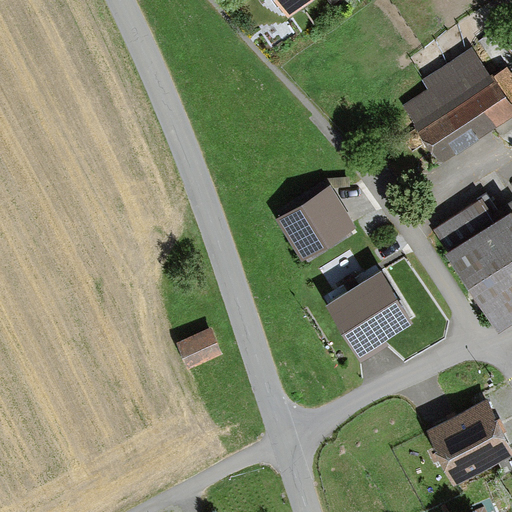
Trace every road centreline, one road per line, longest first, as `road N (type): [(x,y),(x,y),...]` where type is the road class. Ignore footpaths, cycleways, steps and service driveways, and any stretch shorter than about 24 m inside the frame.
road 1 (tertiary): [(120,0),(207,201),(284,432)]
road 2 (residential): [(284,432),(511,330)]
road 3 (track): [(135,511),(220,459),(284,432)]
